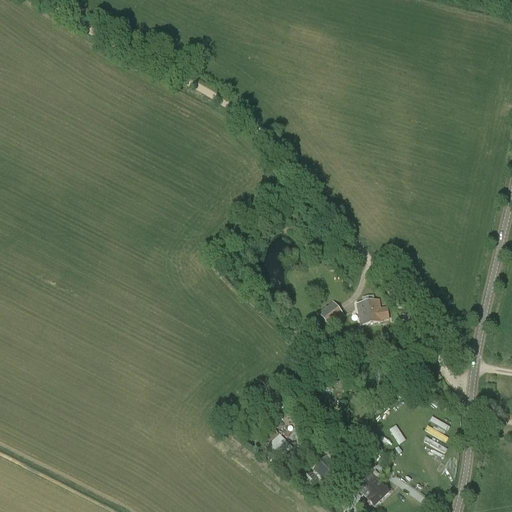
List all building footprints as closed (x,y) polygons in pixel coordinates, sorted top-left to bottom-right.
[(362,299),(363,305),(357,306),(361,327),(382,323),(382,322),(389,321),(387,308),(380,310),(378,302),(375,303),(374,297),(362,299)] [(329,328),(344,316),(333,303),(319,315),(329,328)] [(310,335),(313,332),(322,324),(316,318),(313,315),(302,326),(310,335)] [(262,439),(269,446),(279,437),(272,429),(262,439)] [(326,457),(313,470),(331,489),(345,476),(326,457)] [(374,509),(390,494),(383,487),(371,476),(356,490),(368,502),(374,509)]
